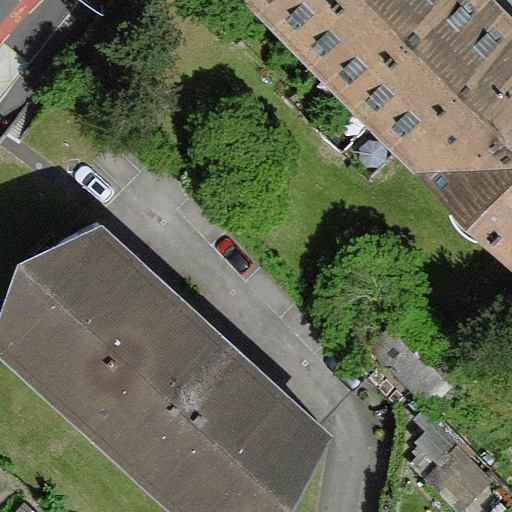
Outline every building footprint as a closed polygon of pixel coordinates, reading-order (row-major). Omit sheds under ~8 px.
[(511,40),(511,37),(474,0),(287,0),(419,133),(511,40)] [(422,167),(511,78),(511,40),(419,133),(404,146),(422,167)] [(511,78),(422,167),(511,254),(511,78)] [(263,511),(336,435),(111,227),(4,341),(188,511),(263,511)] [(473,357),(417,303),(373,347),(428,403),(473,357)]
